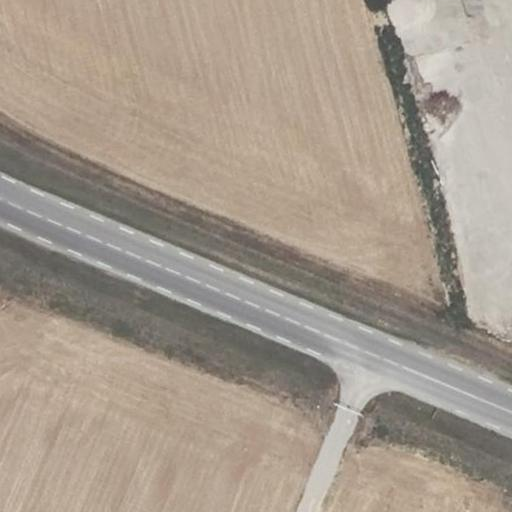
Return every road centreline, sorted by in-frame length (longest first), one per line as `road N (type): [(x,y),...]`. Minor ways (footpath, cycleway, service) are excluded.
road 1 (unclassified): [(0,197),(44,225),(511,413)]
road 2 (track): [(308,511),(374,355)]
